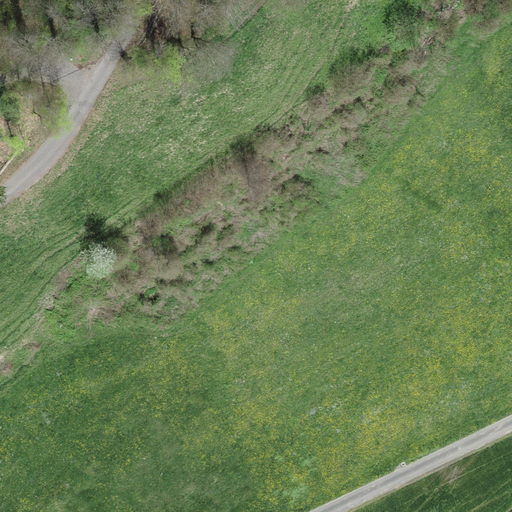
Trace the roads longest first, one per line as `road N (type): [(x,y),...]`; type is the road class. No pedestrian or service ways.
road 1 (unclassified): [(0,198),(59,140),(142,0)]
road 2 (unclassified): [(511,422),(325,511)]
road 3 (track): [(94,84),(154,66),(247,0)]
